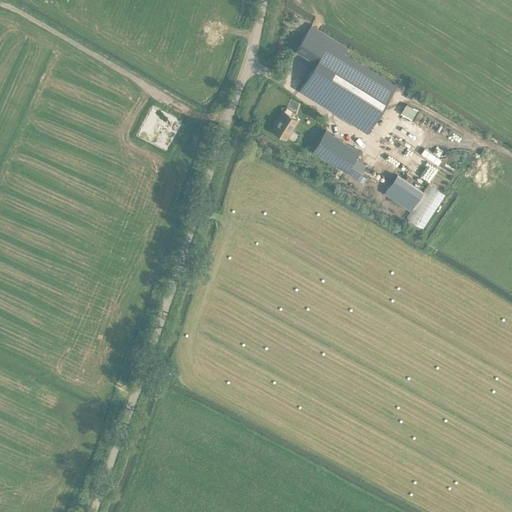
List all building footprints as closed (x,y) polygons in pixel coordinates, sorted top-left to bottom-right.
[(317,62),(301,87),(369,130),(396,88),(340,53),(344,46),(309,24),(293,47),(317,62)] [(401,113),(412,119),(418,108),(406,102),(401,113)] [(272,130),(286,139),(298,120),(282,111),(275,122),(276,123),(272,130)] [(311,149),(355,177),(365,164),(354,157),(359,150),(323,128),(311,149)] [(377,166),(382,164),(378,154),(373,156),(377,166)] [(384,190),(409,208),(421,190),(397,173),(384,190)] [(424,227),(445,193),(429,183),(407,217),(424,227)]
